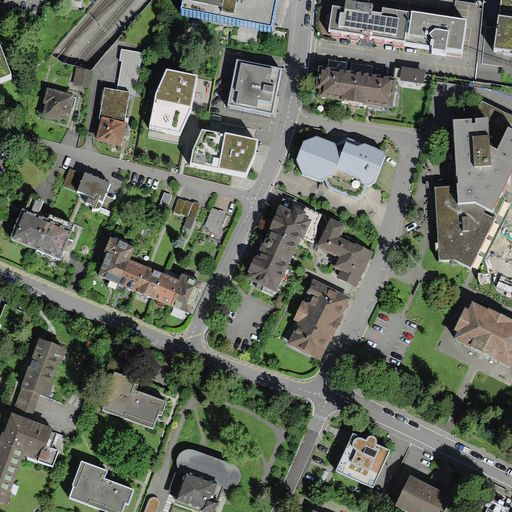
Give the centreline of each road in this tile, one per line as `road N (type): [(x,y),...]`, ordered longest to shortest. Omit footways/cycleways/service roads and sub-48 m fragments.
road 1 (residential): [(326,392),(376,268),(408,148),(398,135),(286,116)]
road 2 (residential): [(253,198),(0,133)]
road 3 (residential): [(326,392),(511,479)]
road 4 (residential): [(0,269),(186,347)]
road 5 (residential): [(186,347),(253,198)]
road 6 (residential): [(186,347),(326,392)]
road 7 (residential): [(326,392),(277,511)]
